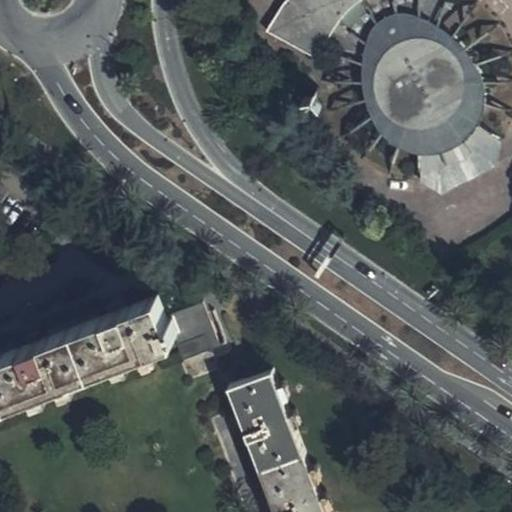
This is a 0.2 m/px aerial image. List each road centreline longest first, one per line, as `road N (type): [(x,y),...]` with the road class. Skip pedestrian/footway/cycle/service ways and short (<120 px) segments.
road 1 (primary): [(41,41),(66,102),(112,159),(511,438)]
road 2 (primary): [(332,254),(298,241),(126,115),(101,69),(94,12)]
road 3 (primary): [(332,254),(204,137),(177,83),(164,0)]
road 4 (primary): [(511,379),(332,254)]
